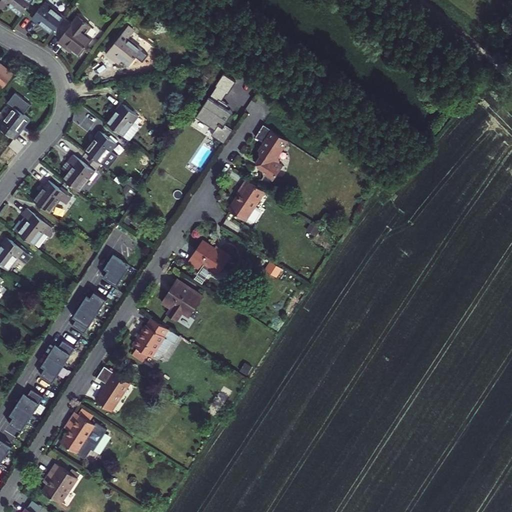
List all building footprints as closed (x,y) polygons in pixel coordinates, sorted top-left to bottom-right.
[(2,0),(2,1),(8,5),(12,0),(26,11),(34,0),(2,0)] [(53,0),(49,0),(38,14),(57,29),(70,13),(53,0)] [(81,11),(61,36),(67,41),(69,38),(83,49),(97,32),(88,24),(91,19),(81,11)] [(125,35),(104,61),(110,66),(113,63),(126,74),(138,59),(125,47),(130,40),(125,35)] [(0,83),(6,88),(16,74),(2,62),(0,64),(0,83)] [(232,116),(225,111),(227,108),(222,104),(229,94),(238,82),(225,73),(217,86),(210,97),(210,96),(197,116),(217,129),(213,135),(226,143),(234,130),(226,125),(232,116)] [(123,103),(108,123),(130,140),(139,128),(133,123),(139,115),(123,103)] [(21,108),(6,128),(21,140),(37,120),(34,118),(24,110),(21,108)] [(24,110),(34,118),(35,116),(26,108),(24,110)] [(225,111),(232,116),(234,112),(227,108),(225,111)] [(263,126),(255,139),(264,145),(259,152),(260,159),(257,163),(257,169),(264,174),(263,177),(261,181),(271,187),(282,169),(277,166),(276,160),(283,152),(271,143),(277,135),(263,126)] [(101,131),(86,151),(102,163),(117,144),(101,131)] [(70,173),(65,179),(81,192),(96,172),(75,155),(70,161),(76,165),(70,173)] [(70,161),(64,168),(70,173),(76,165),(70,161)] [(267,192),(244,177),(235,191),(240,194),(230,210),(248,222),(249,221),(253,224),(256,223),(263,213),(262,210),(258,207),(267,192)] [(49,180),(34,199),(50,212),(60,198),(66,203),(71,197),(49,180)] [(14,228),(34,245),(45,232),(51,237),(53,234),(53,227),(47,223),(37,215),(29,208),(24,214),(26,216),(29,219),(25,224),(23,223),(23,220),(20,221),(14,228)] [(37,215),(47,223),(49,221),(39,213),(37,215)] [(155,228),(147,241),(157,248),(165,235),(155,228)] [(6,235),(0,242),(0,262),(6,268),(17,254),(25,260),(30,254),(6,235)] [(201,241),(188,260),(200,269),(197,273),(205,278),(212,267),(219,272),(231,255),(219,247),(216,251),(201,241)] [(131,266),(114,255),(109,263),(112,266),(105,277),(118,286),(131,266)] [(283,268),(273,262),(269,269),(278,275),(283,268)] [(202,282),(205,278),(197,273),(195,277),(202,282)] [(0,300),(8,290),(5,287),(9,282),(0,274),(0,300)] [(205,297),(176,278),(162,299),(172,306),(166,314),(176,321),(181,312),(190,318),(205,297)] [(108,299),(96,291),(91,298),(89,301),(86,299),(76,314),(79,317),(78,319),(73,326),(86,334),(108,299)] [(182,337),(152,316),(133,344),(138,348),(133,356),(143,363),(149,355),(153,358),(153,356),(155,358),(167,355),(175,344),(176,345),(182,337)] [(48,365),(42,375),(54,383),(76,348),(64,340),(60,347),(58,349),(55,347),(45,362),(48,365)] [(110,384),(98,401),(114,413),(134,383),(107,365),(99,377),(110,384)] [(17,413),(10,423),(23,431),(45,397),(33,389),(28,396),(27,398),(23,396),(13,411),(17,413)] [(86,405),(80,415),(90,422),(97,412),(86,405)] [(70,430),(61,443),(84,459),(91,449),(93,451),(106,430),(95,422),(94,425),(76,413),(69,424),(72,426),(70,430)] [(0,466),(13,446),(1,438),(0,439),(0,466)] [(55,483),(46,495),(63,506),(79,481),(58,467),(50,479),(55,483)] [(33,498),(28,507),(35,511),(39,511),(44,505),(33,498)]
